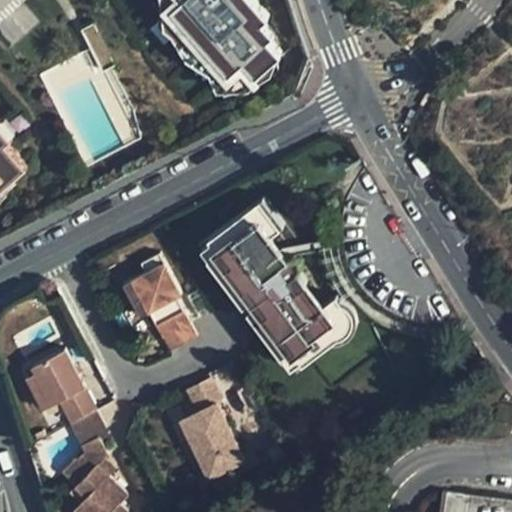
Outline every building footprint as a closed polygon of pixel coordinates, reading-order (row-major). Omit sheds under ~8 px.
[(186,0),(190,4),(176,17),(231,81),(244,67),(258,84),(281,65),(267,50),(276,43),(263,31),(269,26),(244,0),(186,0)] [(0,178),(25,159),(5,134),(9,130),(0,119),(0,178)] [(262,189),(248,198),(257,211),(270,203),(262,189)] [(281,220),(270,203),(257,211),(248,198),(204,225),(289,360),(333,331),(325,319),(338,311),(327,293),(303,309),(296,313),(250,239),(257,235),(281,220)] [(289,360),(204,225),(194,232),(278,366),(289,360)] [(268,253),(257,235),(250,239),(296,313),(303,309),(268,253)] [(138,270),(117,282),(133,313),(143,308),(149,320),(168,310),(163,299),(170,295),(174,293),(152,251),(133,261),(138,270)] [(133,261),(130,254),(96,272),(136,349),(158,337),(149,320),(143,308),(133,313),(117,282),(138,270),(133,261)] [(176,307),(170,295),(163,299),(168,310),(176,307)] [(190,335),(176,307),(168,310),(149,320),(158,337),(164,349),(190,335)] [(346,323),(338,311),(325,319),(333,331),(346,323)] [(67,418),(91,407),(58,341),(23,359),(27,368),(32,366),(49,398),(55,395),(67,418)] [(32,366),(27,368),(23,370),(40,402),(49,398),(32,366)] [(223,473),(195,416),(200,413),(187,386),(165,399),(178,424),(160,433),(189,490),(223,473)] [(103,430),(91,407),(67,418),(66,419),(79,443),(95,435),(103,430)] [(117,493),(102,477),(90,464),(98,456),(103,451),(95,435),(79,443),(83,450),(73,461),(68,457),(56,470),(69,482),(81,493),(74,501),(85,511),(119,511),(121,510),(110,499),(117,493)] [(90,464),(102,477),(110,468),(98,456),(90,464)] [(81,493),(69,482),(62,489),(74,501),(81,493)] [(511,511),(511,497),(443,490),(440,511),(511,511)] [(329,511),(299,496),(289,511),(329,511)] [(85,511),(74,501),(67,507),(72,511),(85,511)]
